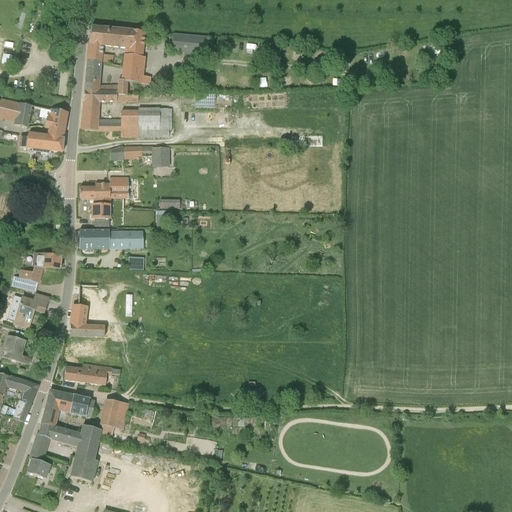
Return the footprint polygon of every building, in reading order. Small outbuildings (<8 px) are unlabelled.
[(142,73),(142,70),(144,59),(141,59),(142,51),(144,35),(91,28),(88,45),(86,61),(87,61),(86,67),(84,93),(115,93),(115,97),(126,97),(127,83),(150,85),(150,78),(142,78),(142,73)] [(206,55),(208,39),(172,36),(170,52),(206,55)] [(233,44),(223,44),(223,53),(233,53),(233,44)] [(201,69),(200,77),(204,77),(204,75),(209,75),(209,72),(205,72),(205,69),(201,69)] [(291,81),(292,72),(283,71),(283,81),(291,81)] [(80,131),(90,132),(96,132),(120,132),(120,138),(168,138),(168,130),(171,130),(171,111),(137,111),(137,113),(120,113),(120,122),(97,122),(98,103),(138,103),(137,97),(126,97),(115,97),(115,93),(84,93),(80,131)] [(0,103),(0,102),(0,119),(10,121),(11,122),(15,122),(14,126),(27,129),(31,107),(1,100),(0,103)] [(63,133),(63,132),(66,115),(41,109),(39,118),(47,119),(45,128),(49,129),(49,130),(63,133)] [(63,140),(62,140),(48,138),(28,135),(27,138),(20,138),(19,149),(31,150),(31,152),(29,152),(29,153),(52,155),(50,155),(51,153),(62,154),(63,140)] [(226,137),(225,149),(325,149),(325,138),(226,137)] [(140,147),(122,148),(123,161),(130,161),(130,159),(136,159),(136,164),(138,164),(138,166),(156,165),(156,161),(167,161),(167,149),(156,149),(156,148),(141,148),(140,147)] [(123,161),(122,148),(110,151),(109,162),(123,161)] [(96,188),(79,189),(79,200),(94,200),(94,203),(97,203),(97,200),(111,200),(111,199),(117,199),(117,185),(111,185),(111,184),(96,184),(96,188)] [(94,220),(94,226),(110,226),(111,200),(97,200),(97,203),(94,203),(94,206),(92,206),(92,219),(90,219),(90,220),(94,220)] [(160,209),(180,210),(181,202),(160,201),(160,209)] [(157,217),(157,229),(166,229),(166,217),(157,217)] [(79,251),(90,250),(142,250),(143,233),(112,233),(112,232),(94,232),(80,232),(79,232),(79,251)] [(38,254),(34,269),(32,274),(20,272),(17,288),(35,293),(42,269),(59,271),(61,257),(38,254)] [(144,259),(128,259),(128,271),(143,271),(144,259)] [(98,288),(79,286),(77,307),(72,306),(71,319),(70,327),(69,337),(104,340),(104,338),(111,339),(111,329),(104,329),(104,328),(85,327),(87,308),(97,309),(98,288)] [(34,295),(32,301),(21,298),(12,327),(28,332),(34,311),(44,314),(48,300),(34,295)] [(20,357),(25,342),(6,336),(0,355),(0,358),(28,366),(30,360),(20,357)] [(93,373),(93,368),(83,366),(82,370),(65,368),(63,381),(84,384),(86,372),(93,373)] [(104,387),(106,375),(107,369),(93,368),(93,373),(86,372),(84,384),(104,387)] [(0,403),(2,398),(3,398),(6,389),(23,394),(21,401),(18,400),(17,403),(12,401),(5,419),(23,424),(31,404),(37,387),(24,382),(9,378),(0,374),(0,403)] [(43,418),(41,425),(54,429),(58,411),(69,414),(69,415),(85,418),(85,416),(91,418),(94,403),(88,402),(89,401),(49,392),(43,418)] [(119,403),(106,401),(101,426),(122,431),(124,423),(115,421),(119,403)] [(81,436),(54,429),(41,425),(38,436),(36,437),(29,461),(31,461),(40,464),(42,459),(46,448),(48,440),(77,447),(95,452),(97,442),(100,432),(83,427),(81,436)] [(138,435),(136,441),(143,443),(144,442),(149,443),(149,439),(145,438),(145,437),(138,435)] [(31,461),(27,475),(45,480),(49,467),(40,464),(31,461)]
